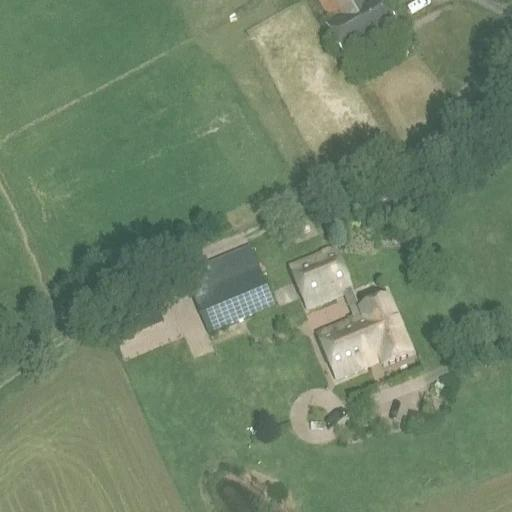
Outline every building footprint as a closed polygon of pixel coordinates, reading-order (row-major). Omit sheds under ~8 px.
[(399,30),(384,5),(392,0),(318,0),(334,26),(327,30),(345,61),(399,30)] [(407,172),(422,169),(419,152),(404,154),(407,172)] [(208,337),(275,308),(250,249),(185,276),(208,337)] [(308,310),(345,295),(354,320),(339,326),(319,335),(337,380),(381,363),(384,369),(413,357),(390,300),(360,312),(335,250),(291,268),(308,310)] [(139,333),(132,316),(117,322),(124,340),(139,333)]
